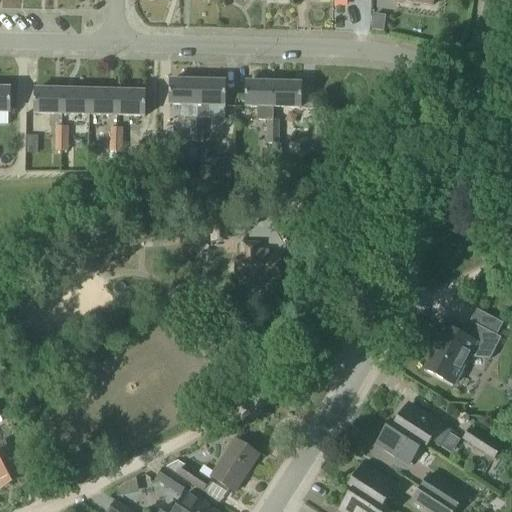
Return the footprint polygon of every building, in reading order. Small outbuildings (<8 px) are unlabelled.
[(393,0),(393,3),(430,8),(431,0),(393,0)] [(196,108),(196,84),(168,84),(168,108),(196,108)] [(196,108),(195,120),(201,121),(208,121),(208,109),(224,109),(224,85),(196,84),(196,108)] [(244,85),(244,110),(256,110),(256,122),(266,123),(266,122),(272,122),(272,110),(272,86),(244,85)] [(300,87),(272,86),(272,110),(300,111),(300,87)] [(0,91),(0,115),(9,115),(9,91),(0,91)] [(33,116),(60,117),(61,93),(34,92),(33,116)] [(60,117),(88,117),(89,93),(61,93),(60,117)] [(88,117),(116,118),(116,94),(89,93),(88,117)] [(144,95),(116,94),(116,118),(143,119),(144,95)] [(190,133),(201,133),(201,121),(195,120),(190,120),(190,133)] [(266,134),(277,134),(277,122),(272,122),(266,122),(266,123),(266,134)] [(55,141),(66,141),(66,129),(55,129),(55,141)] [(109,143),(120,143),(121,131),(109,131),(109,143)] [(201,133),(190,133),(190,145),(201,145),(201,133)] [(277,134),(266,134),(266,146),(277,147),(277,134)] [(35,137),(24,137),(23,157),(35,158),(35,137)] [(66,141),(55,141),(54,153),(66,153),(66,141)] [(120,143),(109,143),(109,155),(120,155),(120,143)] [(230,160),(200,160),(200,184),(230,184),(230,160)] [(225,222),(210,223),(211,244),(225,243),(225,222)] [(236,276),(241,282),(278,282),(278,261),(267,260),(267,254),(257,254),(257,247),(241,247),(241,260),(236,265),(236,276)] [(212,323),(191,336),(205,358),(225,345),(212,323)] [(446,330),(438,345),(427,366),(424,372),(452,387),(467,360),(489,361),(500,340),(471,325),(463,339),(446,330)] [(407,408),(394,427),(421,446),(425,448),(430,441),(439,447),(449,432),(426,417),(425,420),(407,408)] [(421,446),(394,427),(390,424),(377,444),(395,456),(393,458),(407,467),(421,446)] [(500,450),(469,431),(463,441),(493,460),(500,450)] [(235,492),(257,457),(234,442),(231,446),(232,446),(210,479),(234,494),(235,492)] [(0,490),(22,478),(8,451),(7,451),(4,443),(0,445),(0,490)] [(202,493),(209,483),(185,468),(179,478),(202,493)] [(380,510),(381,508),(395,487),(381,478),(379,481),(361,469),(348,489),(352,492),(380,510)] [(187,486),(163,471),(156,482),(174,493),(180,497),(187,486)] [(427,475),(418,489),(453,511),(462,498),(427,475)] [(434,511),(453,511),(418,489),(412,498),(434,511)] [(380,510),(352,492),(340,510),(342,511),(384,511),(385,511),(381,508),(380,510)] [(161,511),(209,511),(185,496),(174,511),(171,511),(165,507),(161,511)]
